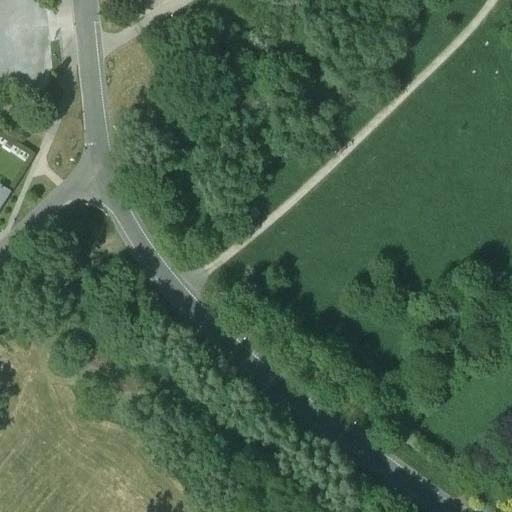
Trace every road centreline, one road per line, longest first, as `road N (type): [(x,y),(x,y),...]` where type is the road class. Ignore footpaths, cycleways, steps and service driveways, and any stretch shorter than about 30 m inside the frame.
road 1 (residential): [(100,185),(125,203),(178,290),(247,360),(444,511)]
road 2 (residential): [(85,0),(100,185)]
road 3 (residential): [(100,185),(71,192),(0,258)]
